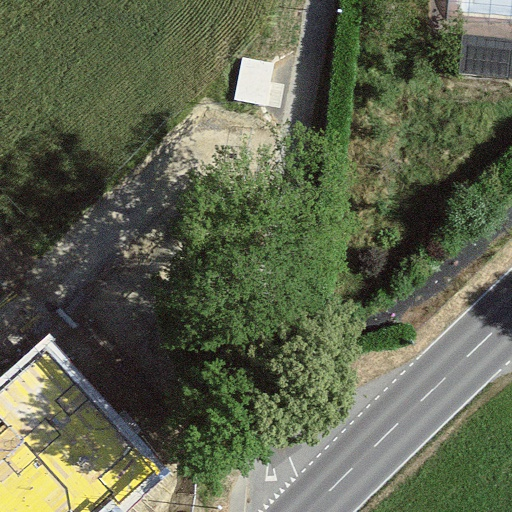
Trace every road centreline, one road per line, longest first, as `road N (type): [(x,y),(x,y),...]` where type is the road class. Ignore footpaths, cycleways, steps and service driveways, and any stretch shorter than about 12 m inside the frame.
road 1 (residential): [(325,0),(292,142),(261,365),(299,511)]
road 2 (secondary): [(306,511),(511,321)]
